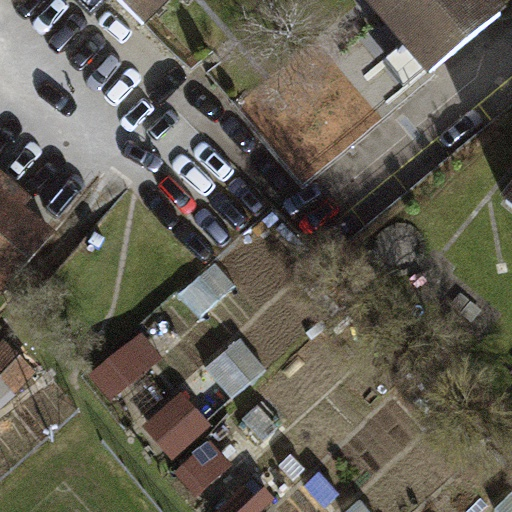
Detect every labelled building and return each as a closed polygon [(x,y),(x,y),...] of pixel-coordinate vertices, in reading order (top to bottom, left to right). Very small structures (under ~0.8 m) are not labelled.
[(186,7),(192,0),(114,0),(162,45),(192,14),(186,7)] [(511,25),(490,0),(364,0),(445,94),(511,37),(511,25)] [(0,282),(8,288),(53,235),(21,208),(28,200),(0,176),(0,282)] [(17,343),(0,356),(0,387),(16,408),(49,383),(17,343)] [(157,367),(139,347),(92,387),(110,408),(157,367)] [(219,416),(204,401),(174,432),(189,447),(219,416)] [(243,473),(219,446),(185,475),(209,502),(243,473)] [(268,511),(275,506),(252,482),(231,502),(240,511),(268,511)]
